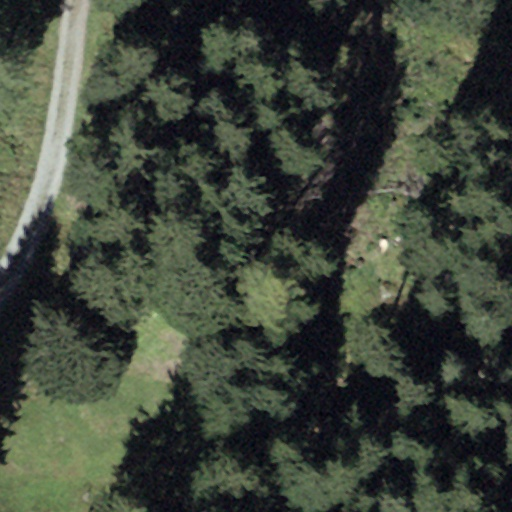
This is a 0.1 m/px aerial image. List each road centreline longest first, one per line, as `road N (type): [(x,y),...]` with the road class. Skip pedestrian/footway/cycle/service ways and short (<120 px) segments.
road 1 (track): [(77,0),(49,169)]
road 2 (track): [(0,291),(49,169)]
